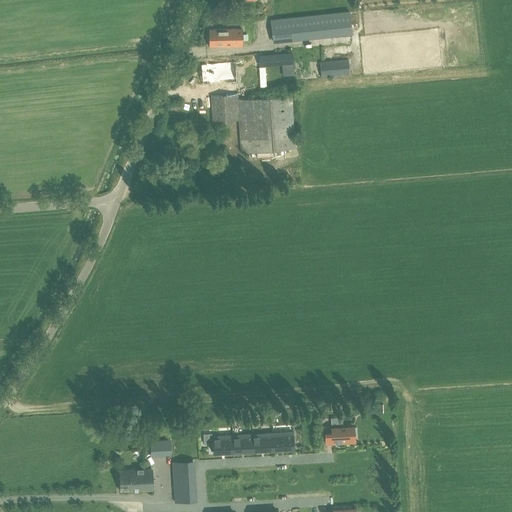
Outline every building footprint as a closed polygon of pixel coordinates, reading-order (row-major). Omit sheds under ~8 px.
[(270,18),(270,23),(272,43),(352,34),(349,10),(270,18)] [(242,28),(208,29),(209,46),(243,46),(242,28)] [(260,64),(287,62),(287,64),(287,70),(294,69),(293,52),(259,55),(260,64)] [(349,75),(348,59),(319,62),(321,78),(349,75)] [(235,61),(201,64),(202,84),(216,83),(216,78),(226,77),(226,82),(236,81),(235,61)] [(291,93),(269,94),(272,147),(293,146),(291,93)] [(253,119),(239,120),(240,138),(254,137),(253,119)] [(240,138),(239,120),(224,121),(226,139),(240,138)] [(378,423),(388,423),(388,403),(378,403),(378,423)] [(346,440),(353,440),(352,426),(350,426),(331,427),(331,432),(326,432),(325,432),(325,444),(333,444),(333,443),(346,442),(346,440)] [(272,433),(273,449),(293,448),(292,432),(272,433)] [(272,433),(252,434),(253,450),(273,449),(272,433)] [(233,451),(253,450),(252,434),(232,435),(233,451)] [(213,452),(233,451),(232,435),(212,436),(213,452)] [(149,440),(150,450),(150,456),(171,455),(170,439),(159,440),(149,440)] [(130,457),(139,456),(138,447),(129,447),(130,457)] [(173,472),(174,482),(174,492),(175,502),(182,502),(181,492),(181,482),(180,472),(180,462),(172,462),(173,472)] [(235,483),(305,481),(304,466),(234,469),(235,483)] [(152,468),(119,470),(120,491),(152,490),(152,468)] [(234,492),(234,505),(364,497),(363,484),(234,492)]
